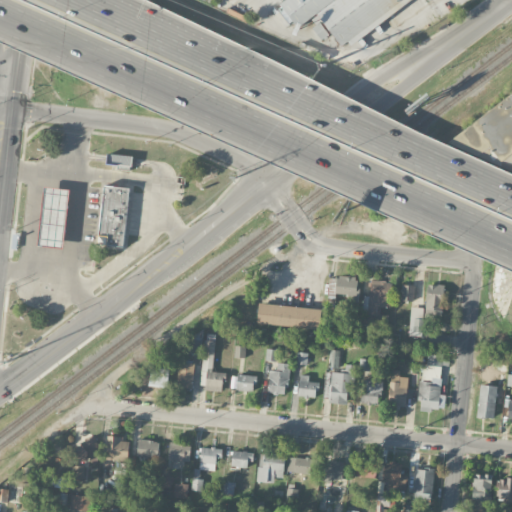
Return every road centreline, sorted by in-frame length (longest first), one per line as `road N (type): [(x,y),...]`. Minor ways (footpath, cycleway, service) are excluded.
road 1 (tertiary): [(0,388),(510,0)]
road 2 (residential): [(103,408),(461,444)]
road 3 (residential): [(3,109),(170,129),(244,159),(268,181)]
road 4 (motorway): [(283,141),(511,242)]
road 5 (tertiary): [(475,262),(315,244),(268,181)]
road 6 (motorway): [(66,43),(283,141)]
road 7 (motorway): [(511,199),(308,110)]
road 8 (motorway): [(261,88),(72,2)]
road 9 (secondary): [(461,444),(475,262)]
road 10 (secondary): [(16,0),(0,133)]
